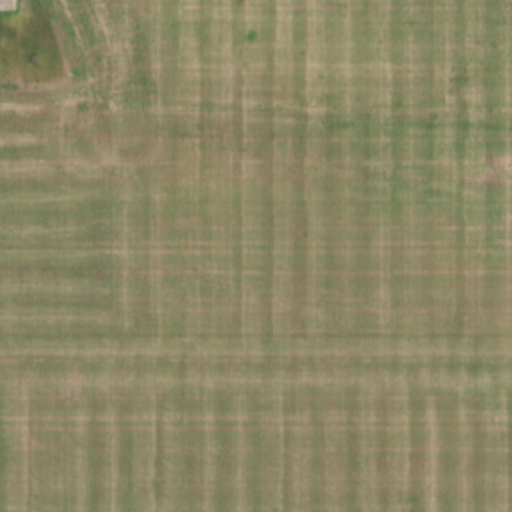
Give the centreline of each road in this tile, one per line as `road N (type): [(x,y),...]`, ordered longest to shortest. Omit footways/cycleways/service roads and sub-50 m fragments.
road 1 (track): [(0,96),(333,128),(511,195)]
road 2 (track): [(511,132),(333,128)]
